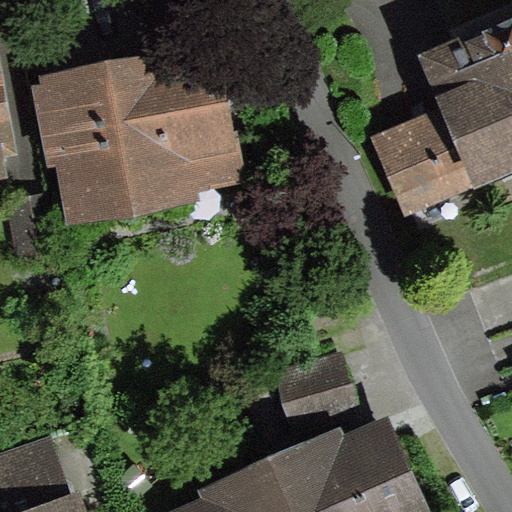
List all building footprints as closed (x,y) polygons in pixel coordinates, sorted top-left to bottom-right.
[(470,38),(428,56),(450,108),(380,139),(409,207),(511,162),(511,22),(471,41),(470,38)] [(39,68),(40,73),(27,76),(44,159),(57,156),(69,217),(207,189),(205,178),(245,170),(217,32),(39,68)] [(0,148),(20,144),(0,53),(0,166),(4,165),(0,148)] [(58,255),(47,187),(4,194),(15,262),(58,255)] [(282,373),(298,427),(353,412),(337,357),(282,373)] [(419,511),(382,428),(331,450),(327,441),(218,489),(222,498),(191,511),(419,511)] [(76,511),(72,499),(61,502),(53,479),(32,486),(34,493),(11,501),(14,511),(76,511)]
